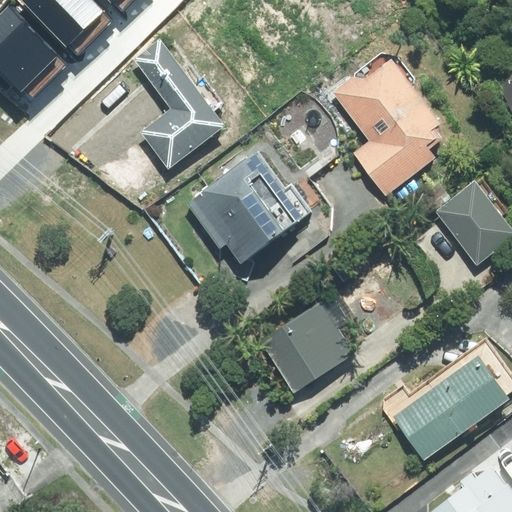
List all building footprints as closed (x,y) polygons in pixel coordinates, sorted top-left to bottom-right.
[(111,22),(90,0),(22,0),(75,56),(111,22)] [(106,0),(122,15),(137,0),(106,0)] [(68,67),(10,8),(0,17),(0,74),(29,104),(68,67)] [(138,131),(166,168),(222,125),(158,40),(132,60),(169,108),(138,131)] [(436,122),(385,57),(358,79),(345,77),(330,90),(368,139),(354,151),(387,193),(435,157),(428,147),(440,138),(430,126),(436,122)] [(511,109),(511,66),(495,76),(511,109)] [(331,122),(309,99),(298,110),(320,132),(331,122)] [(279,189),(251,152),(247,156),(245,154),(192,194),(195,198),(183,207),(199,227),(205,223),(237,265),(305,211),(284,184),(279,189)] [(511,234),(470,179),(431,209),(472,264),(511,234)] [(390,302),(369,276),(357,286),(378,312),(390,302)] [(351,319),(336,295),(319,306),(317,303),(257,341),(290,392),(349,355),(334,330),(351,319)] [(389,414),(420,458),(503,398),(471,355),(389,414)] [(511,511),(511,462),(496,474),(489,465),(426,511),(511,511)]
